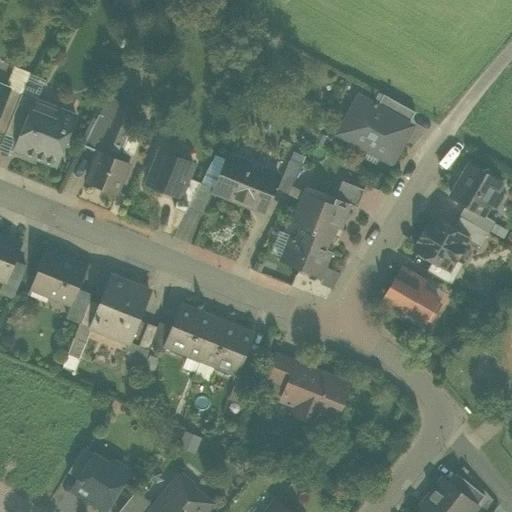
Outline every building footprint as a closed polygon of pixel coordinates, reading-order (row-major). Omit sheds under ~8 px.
[(119,88),(127,92),(136,74),(128,70),(119,88)] [(28,77),(21,95),(35,101),(33,107),(57,116),(59,110),(75,116),(76,114),(36,98),(42,83),(28,77)] [(0,104),(0,132),(5,134),(21,95),(6,89),(0,104)] [(374,104),(408,123),(415,112),(383,94),(377,105),(374,103),(374,104)] [(35,101),(21,95),(5,134),(18,140),(31,106),(33,107),(35,101)] [(357,95),(345,118),(352,122),(364,99),(357,95)] [(83,146),(99,152),(119,103),(119,102),(108,98),(100,115),(99,114),(83,146)] [(379,156),(391,163),(404,140),(400,138),(408,123),(374,104),(364,99),(352,122),(345,118),(336,134),(352,143),(352,142),(354,139),(365,146),(364,148),(367,150),(367,151),(378,157),(379,157),(379,156)] [(119,103),(99,152),(129,164),(131,159),(131,158),(124,156),(124,155),(119,152),(127,132),(136,110),(119,103)] [(29,151),(57,163),(64,144),(65,145),(68,144),(69,140),(68,138),(67,138),(75,116),(59,110),(57,116),(33,107),(31,106),(18,140),(14,149),(27,155),(29,151)] [(412,125),(408,123),(400,138),(404,140),(412,125)] [(124,156),(131,158),(139,137),(127,132),(119,152),(124,155),(124,156)] [(352,142),(364,148),(365,146),(354,139),(352,142)] [(55,168),(57,163),(29,151),(27,155),(14,149),(13,152),(55,168)] [(179,196),(187,177),(193,163),(161,150),(148,183),(179,196)] [(375,163),(378,157),(367,151),(364,157),(375,163)] [(117,193),(129,164),(99,152),(87,181),(117,193)] [(229,152),(226,158),(231,160),(232,160),(232,162),(249,169),(250,165),(264,171),(264,173),(277,178),(280,173),(229,152)] [(218,191),(231,160),(226,158),(214,188),(214,189),(218,191)] [(236,195),(266,207),(277,178),(264,173),(264,171),(250,165),(249,169),(232,162),(232,160),(231,160),(218,191),(235,198),(236,195)] [(277,189),(288,194),(302,165),(289,160),(277,189)] [(466,205),(483,215),(502,183),(490,176),(488,169),(481,170),(469,164),(450,196),(466,205)] [(188,208),(200,183),(187,177),(179,196),(174,208),(185,213),(188,208)] [(352,205),(357,207),(364,189),(342,181),(335,198),(352,204),(352,205)] [(214,188),(200,183),(188,208),(203,215),(214,189),(214,188)] [(302,191),(299,199),(330,210),(333,203),(302,191)] [(236,195),(235,198),(264,210),(266,207),(236,195)] [(278,261),(322,278),(327,267),(333,252),(327,250),(336,227),(342,230),(352,205),(352,204),(335,198),(333,203),(330,210),(299,199),(290,221),(299,225),(295,237),(289,235),(278,261)] [(466,205),(460,216),(488,232),(494,222),(483,215),(466,205)] [(479,247),(488,232),(460,216),(452,229),(467,238),(466,239),(479,247)] [(432,259),(448,269),(454,259),(466,239),(467,238),(452,229),(432,218),(414,249),(432,259)] [(0,279),(3,281),(5,281),(13,263),(20,245),(0,236),(0,279)] [(30,289),(71,306),(78,289),(87,267),(85,266),(83,269),(64,261),(65,258),(46,250),(30,289)] [(83,269),(85,266),(65,258),(64,261),(83,269)] [(450,284),(462,263),(454,259),(448,269),(432,259),(426,270),(450,284)] [(0,289),(0,291),(14,297),(26,268),(13,263),(5,281),(3,281),(0,289)] [(320,284),(331,288),(340,273),(327,267),(322,278),(320,284)] [(406,311),(423,322),(426,317),(429,318),(437,304),(434,303),(437,298),(420,287),(423,282),(422,281),(402,269),(381,304),(402,317),(406,311)] [(91,327),(129,342),(138,320),(149,291),(112,276),(100,305),(91,327)] [(423,279),(422,281),(423,282),(420,287),(437,298),(442,290),(423,279)] [(66,317),(80,322),(89,300),(91,294),(78,289),(71,306),(66,317)] [(100,305),(89,300),(80,322),(80,323),(91,327),(100,305)] [(235,374),(236,375),(243,357),(253,334),(223,322),(222,323),(212,319),(212,317),(182,305),(173,328),(165,346),(167,347),(235,374)] [(149,350),(150,347),(157,327),(138,320),(129,342),(149,350)] [(159,322),(157,327),(150,347),(164,353),(167,347),(165,346),(173,328),(159,322)] [(264,388),(287,397),(298,368),(300,364),(277,355),(264,388)] [(233,380),(249,387),(258,362),(243,357),(236,375),(235,374),(233,380)] [(296,412),(315,419),(319,410),(332,415),(344,387),(326,379),(328,375),(318,371),(316,376),(298,368),(287,397),(285,402),(298,407),(296,412)] [(67,472),(79,479),(94,455),(83,448),(67,472)] [(93,503),(104,510),(127,476),(125,469),(116,463),(110,465),(94,455),(79,479),(72,489),(83,496),(86,495),(93,500),(93,503)] [(448,482),(477,505),(484,496),(456,473),(448,482)] [(443,478),(422,505),(430,511),(470,511),(477,505),(448,482),(443,478)] [(205,511),(212,503),(188,484),(186,487),(175,479),(154,506),(148,511),(205,511)] [(118,511),(148,511),(154,506),(135,491),(118,511)] [(289,511),(276,501),(266,511),(289,511)]
